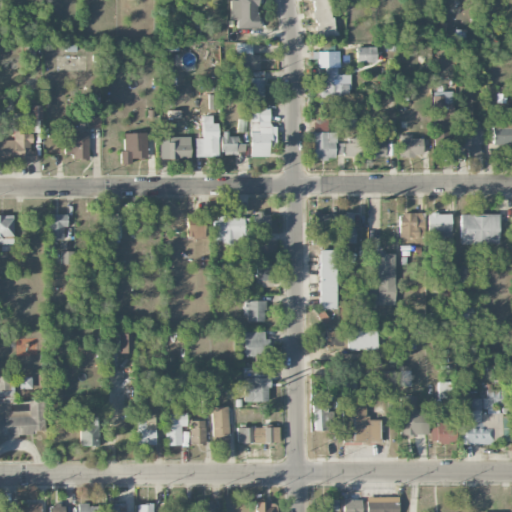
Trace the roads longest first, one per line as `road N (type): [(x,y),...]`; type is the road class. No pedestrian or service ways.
road 1 (residential): [(289,0),(300,511)]
road 2 (residential): [(511,472),(0,476)]
road 3 (residential): [(297,187),(0,188)]
road 4 (residential): [(297,187),(511,183)]
